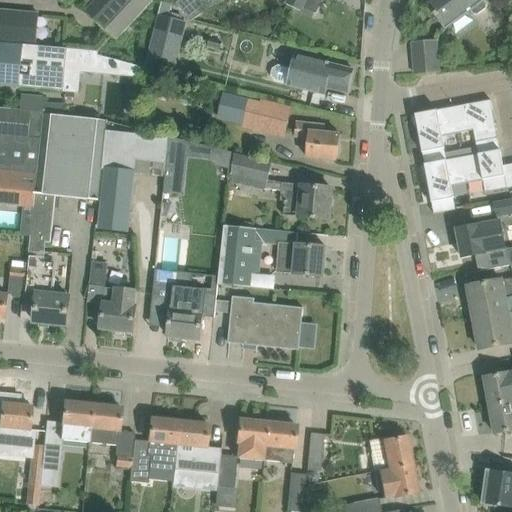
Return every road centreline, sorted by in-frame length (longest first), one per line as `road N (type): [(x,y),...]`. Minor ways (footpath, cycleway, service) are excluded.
road 1 (residential): [(0,351),(358,388)]
road 2 (residential): [(431,395),(402,218),(377,156)]
road 3 (residential): [(377,156),(363,205),(358,388)]
road 4 (residential): [(380,104),(501,81)]
